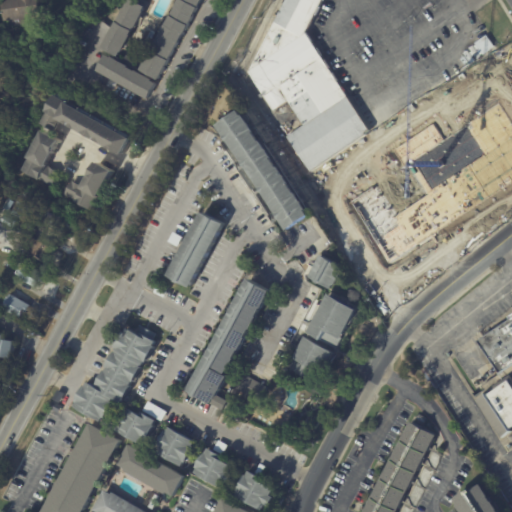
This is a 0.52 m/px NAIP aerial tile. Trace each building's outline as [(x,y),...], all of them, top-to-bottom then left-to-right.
[(14,25),(13,20),(6,21),(3,0),(42,0),(45,16),(27,18),(28,24),(14,26),(14,25)] [(140,0),(150,6),(122,57),(107,48),(133,0),(140,0)] [(208,0),(163,81),(145,71),(185,0),(208,0)] [(371,131),(367,134),(373,143),(379,138),(423,207),(417,211),(422,219),(380,247),(386,256),(366,269),(306,177),(315,171),(292,136),(308,126),(292,100),(277,110),(252,72),(288,0),(324,0),(308,32),(371,131)] [(494,47),(487,36),(474,43),(481,55),(494,47)] [(120,59),(132,66),(131,67),(139,71),(155,80),(154,81),(159,83),(150,99),(102,71),(111,55),(116,58),(116,57),(120,59)] [(138,141),(129,157),(65,120),(65,121),(63,120),(56,133),(42,125),(59,96),(138,141)] [(309,216),(286,231),(218,126),(240,111),(244,116),(245,115),(256,132),(255,133),(261,142),(262,141),(273,158),(272,159),(278,168),(279,167),(289,183),(288,184),(294,194),(296,194),(307,210),(305,211),(309,216)] [(54,135),(65,141),(49,168),(58,173),(50,186),(24,170),(48,131),(54,135)] [(119,171),(120,172),(97,213),(67,195),(75,181),(90,189),(105,163),(119,171)] [(34,216),(30,223),(14,214),(20,202),(37,211),(34,216)] [(56,215),(57,213),(73,224),(65,236),(44,222),(51,212),(56,215)] [(203,212),(225,224),(192,288),(169,276),(203,212)] [(174,232),(183,237),(178,247),(168,242),(174,232)] [(22,247),(19,253),(3,244),(7,236),(14,239),(13,241),(22,247)] [(50,262),(28,250),(35,237),(58,250),(57,251),(59,252),(56,256),(54,255),(50,262)] [(321,255),(341,268),(338,272),(340,273),(333,285),(332,285),(330,289),(308,276),(321,255)] [(37,287),(37,288),(21,279),(29,265),(48,275),(43,283),(40,281),(37,287)] [(222,411),(186,390),(206,356),(248,279),(272,292),(269,296),(270,296),(263,309),(262,308),(257,317),(259,318),(253,328),(252,328),(247,338),(241,351),(240,351),(235,360),(229,373),(228,372),(226,376),(229,378),(218,396),(227,402),(222,411)] [(17,297),(33,306),(28,314),(24,312),(20,319),(4,309),(13,294),(17,297)] [(328,296),(355,309),(350,319),(349,318),(340,335),(341,336),(336,347),(306,331),(326,294),(328,296)] [(491,360),(479,342),(511,319),(511,367),(501,375),(491,360)] [(146,326),(160,334),(156,341),(157,342),(154,346),(156,347),(147,363),(145,362),(142,367),(143,368),(134,382),(133,382),(131,386),(132,386),(124,400),(123,400),(121,404),(114,400),(112,402),(114,403),(105,419),(104,418),(101,423),(75,407),(77,403),(75,402),(84,386),(86,387),(89,383),(96,387),(105,370),(106,371),(108,369),(106,368),(115,352),(116,352),(117,351),(116,350),(117,349),(115,348),(124,332),(126,333),(128,329),(139,335),(145,325),(146,326)] [(16,342),(17,342),(14,360),(2,358),(3,354),(0,353),(0,335),(6,336),(4,347),(9,348),(10,341),(16,342)] [(317,382),(291,368),(296,359),(294,358),(305,337),(333,352),(323,371),(324,372),(318,383),(317,382)] [(268,389),(265,394),(262,392),(256,402),(236,389),(244,375),(268,389)] [(501,381),(508,376),(511,381),(511,428),(511,429),(511,430),(511,431),(501,440),(475,402),(485,394),(480,387),(497,376),(501,381)] [(58,390),(65,394),(60,403),(53,399),(58,390)] [(149,401),(168,412),(163,421),(144,410),(149,401)] [(157,421),(155,425),(156,426),(147,442),(146,441),(143,446),(117,430),(120,425),(116,422),(122,411),(126,414),(130,408),(142,416),(144,413),(157,421)] [(439,435),(399,511),(365,511),(413,421),(439,435)] [(80,511),(40,511),(90,423),(121,441),(80,511)] [(165,429),(166,430),(168,425),(195,441),(191,446),(193,447),(184,461),(183,461),(180,465),(154,451),(157,446),(156,445),(165,429)] [(219,440),(228,445),(223,454),(214,449),(219,440)] [(184,475),(174,495),(167,491),(166,493),(124,471),(125,469),(117,465),(128,445),(184,475)] [(204,452),(206,453),(208,448),(219,454),(217,458),(232,467),(228,473),(233,476),(230,481),(229,480),(227,484),(224,482),(221,488),(195,473),(197,468),(196,468),(204,452)] [(260,463),(267,467),(263,476),(256,472),(260,463)] [(245,475),(246,476),(249,471),(260,478),(258,482),(273,490),(270,496),(272,498),(267,507),(264,506),(262,510),(235,496),(238,492),(237,491),(245,475)] [(503,511),(467,511),(463,506),(464,505),(460,499),(470,493),(470,494),(475,490),(476,491),(486,485),(503,511)] [(149,511),(93,511),(103,491),(111,495),(112,493),(149,511)] [(158,499),(152,511),(147,508),(154,495),(159,498),(158,499)] [(217,511),(225,499),(248,511),(217,511)]
